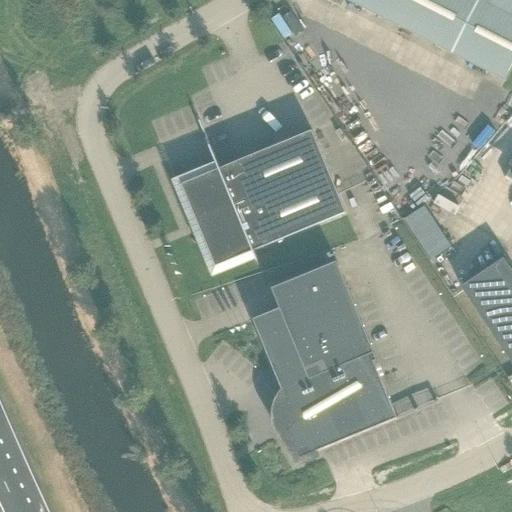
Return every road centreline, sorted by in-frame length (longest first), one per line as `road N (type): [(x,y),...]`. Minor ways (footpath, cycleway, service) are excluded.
road 1 (unclassified): [(241,511),(90,127),(90,106),(117,71),(238,0)]
road 2 (unknown): [(296,0),(484,99)]
road 3 (unclassified): [(511,444),(341,511)]
road 4 (unknown): [(224,7),(274,145)]
